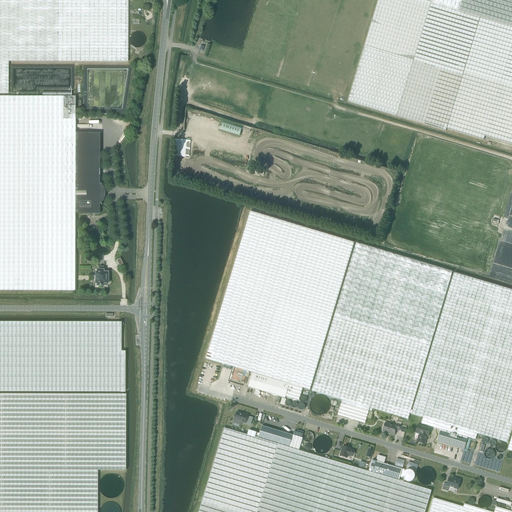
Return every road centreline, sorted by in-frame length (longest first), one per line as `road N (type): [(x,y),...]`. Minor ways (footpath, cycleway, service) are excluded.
road 1 (unclassified): [(511,481),(233,398)]
road 2 (tertiary): [(148,252),(165,17)]
road 3 (tertiary): [(140,511),(145,307)]
road 4 (track): [(336,106),(511,158)]
road 5 (unclassified): [(0,307),(145,307)]
